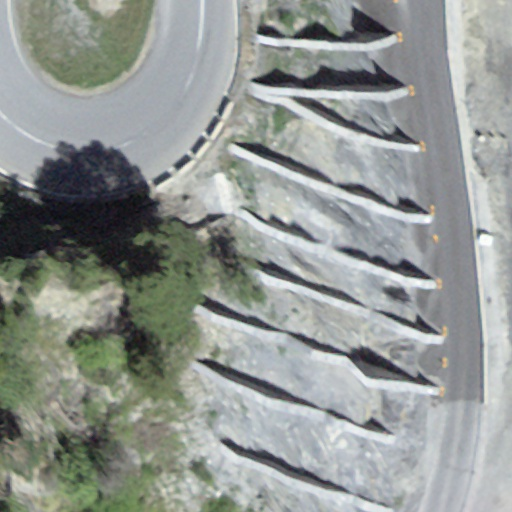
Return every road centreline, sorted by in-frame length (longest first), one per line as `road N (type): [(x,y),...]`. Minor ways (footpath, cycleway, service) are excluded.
road 1 (secondary): [(467,0),(484,330),(483,408),(463,511)]
road 2 (secondary): [(0,112),(64,149),(124,146),(157,124),(194,68),(200,0)]
